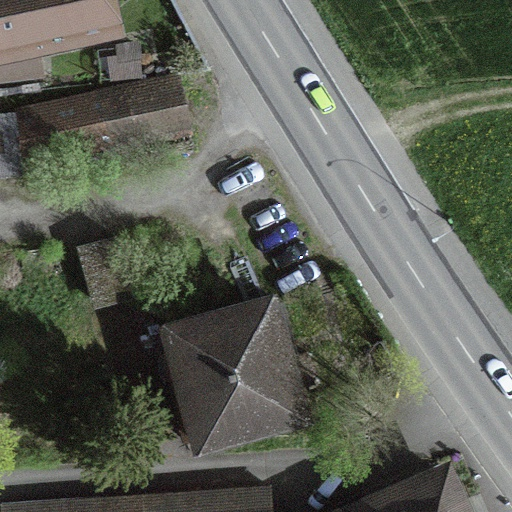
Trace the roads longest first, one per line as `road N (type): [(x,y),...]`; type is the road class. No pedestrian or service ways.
road 1 (unclassified): [(0,226),(335,155)]
road 2 (secondary): [(335,155),(511,433)]
road 3 (secondary): [(239,0),(335,155)]
